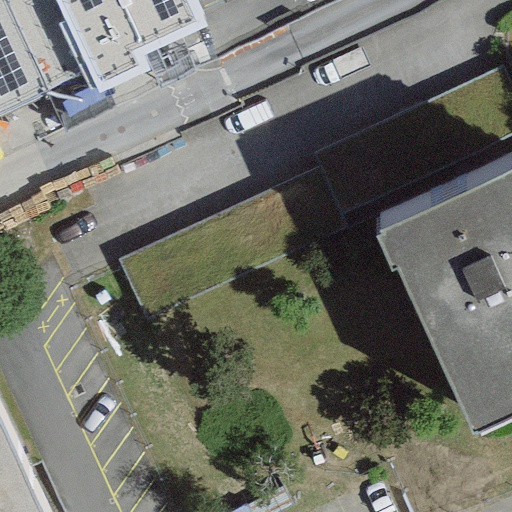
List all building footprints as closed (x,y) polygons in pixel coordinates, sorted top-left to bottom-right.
[(174,0),(0,0),(0,98),(182,17),(174,0)] [(314,146),(321,160),(342,207),(511,128),(511,73),(506,60),(314,146)] [(321,160),(120,254),(149,317),(348,222),(342,207),(321,160)] [(511,168),(374,230),(466,433),(511,411),(511,168)] [(41,511),(0,416),(0,511),(41,511)]
